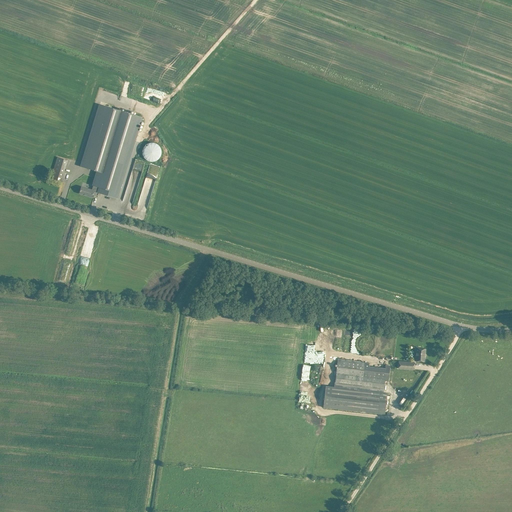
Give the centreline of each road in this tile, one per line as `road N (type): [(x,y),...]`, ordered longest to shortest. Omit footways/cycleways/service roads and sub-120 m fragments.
road 1 (unclassified): [(511,330),(461,326),(0,188)]
road 2 (track): [(461,326),(341,511)]
